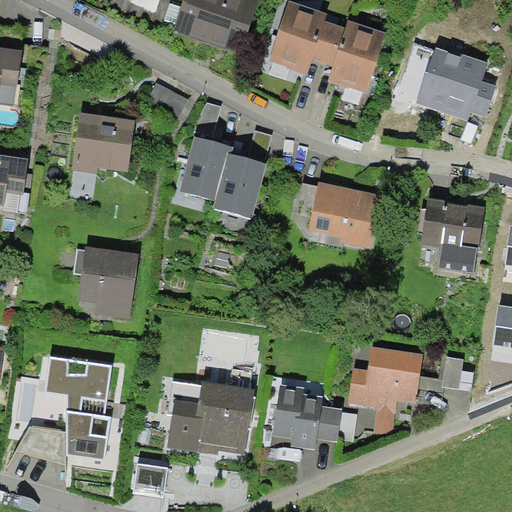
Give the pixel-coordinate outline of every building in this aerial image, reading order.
[(181,0),(170,34),(237,57),(256,1),(252,0),(181,0)] [(323,17),(286,5),(268,62),(271,64),(268,75),(284,80),(287,69),(304,75),(309,60),(321,23),(323,17)] [(343,30),(321,23),(309,60),(331,67),(343,30)] [(345,23),(343,30),(331,67),(326,82),(344,88),(341,99),(358,105),(362,93),(365,94),(384,36),(345,23)] [(461,57),(435,48),(417,103),(467,120),(469,113),(485,119),(496,88),(481,83),(488,63),(462,55),(461,57)] [(22,52),(0,49),(0,95),(1,87),(17,89),(22,52)] [(213,136),(222,108),(209,104),(193,132),(213,136)] [(136,124),(82,117),(75,171),(100,174),(101,170),(129,173),(136,124)] [(271,138),(256,134),(250,155),(265,160),(271,138)] [(211,144),(196,140),(181,194),(217,204),(215,212),(255,223),(271,167),(253,162),(235,158),(237,152),(211,144)] [(30,161),(0,156),(0,209),(7,211),(9,195),(25,198),(30,161)] [(371,251),(383,197),(322,184),(312,232),(343,238),(342,245),(371,251)] [(487,209),(431,201),(426,244),(481,252),(487,209)] [(141,257),(87,249),(79,302),(99,305),(97,315),(131,320),(141,257)] [(511,306),(499,305),(493,345),(511,347),(511,306)] [(354,370),(350,404),(356,405),(379,408),(376,426),(375,433),(395,435),(399,403),(419,406),(425,357),(373,351),(370,372),(354,370)] [(112,366),(51,357),(44,392),(65,395),(65,430),(64,454),(104,460),(111,417),(104,414),(112,366)] [(466,362),(447,359),(443,388),(473,392),(475,374),(464,373),(466,362)] [(234,368),(230,391),(207,387),(203,408),(178,404),(169,451),(221,460),(222,453),(247,457),(258,394),(250,393),(254,371),(234,368)] [(307,390),(282,386),(274,438),(294,441),(293,448),(317,451),(319,439),(338,442),(339,439),(342,414),(343,412),(324,410),(325,401),(306,398),(307,390)] [(356,405),(354,416),(342,414),(339,439),(354,441),(356,424),(376,426),(379,408),(356,405)] [(17,450),(65,465),(64,454),(65,430),(31,426),(17,450)] [(169,471),(140,467),(136,495),(165,499),(169,471)]
